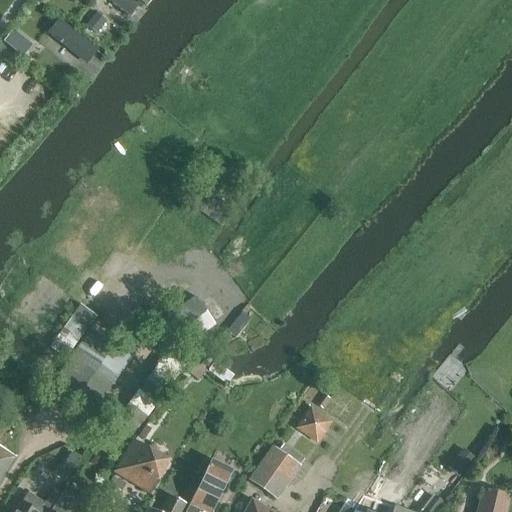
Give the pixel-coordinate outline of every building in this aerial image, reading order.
[(140,10),(128,0),(104,0),(130,22),(140,10)] [(98,13),(87,27),(96,34),(107,21),(98,13)] [(98,53),(63,21),(50,35),(86,67),(98,53)] [(23,37),(12,49),(24,59),(34,46),(23,37)] [(197,187),(186,203),(214,223),(220,228),(230,214),(224,210),(212,201),(224,183),(214,176),(203,191),(197,187)] [(195,297),(161,322),(154,327),(166,343),(206,312),(195,297)] [(65,359),(95,317),(80,306),(49,348),(65,359)] [(242,312),(228,330),(235,336),(250,318),(242,312)] [(101,406),(114,386),(113,386),(133,356),(116,344),(115,346),(92,330),(48,394),(88,421),(99,405),(101,406)] [(164,353),(117,417),(135,431),(183,367),(164,353)] [(192,363),(185,373),(197,381),(205,371),(192,363)] [(317,406),(323,410),(330,400),(325,396),(317,406)] [(332,423),(310,408),(296,430),(317,445),(332,423)] [(0,483),(15,459),(0,449),(0,440),(11,424),(0,417),(0,483)] [(169,464),(149,452),(133,442),(114,473),(150,495),(169,464)] [(278,502),(290,485),(301,468),(301,467),(280,452),(272,447),(249,482),(278,502)] [(459,477),(474,458),(464,451),(449,470),(459,477)] [(73,453),(65,464),(74,470),(82,459),(73,453)] [(202,511),(213,511),(233,472),(212,462),(188,511),(200,511),(201,511),(202,511)] [(52,511),(63,495),(62,495),(69,483),(57,476),(50,487),(55,490),(45,506),(29,495),(22,504),(16,511),(52,511)] [(377,502),(389,483),(379,477),(368,496),(377,502)] [(69,483),(65,492),(73,496),(78,488),(69,483)] [(110,487),(99,507),(108,511),(113,511),(123,494),(118,492),(110,487)] [(482,490),(477,511),(505,511),(509,496),(482,490)] [(65,492),(63,495),(52,511),(72,511),(78,499),(73,496),(65,492)] [(182,511),(186,506),(167,498),(160,511),(147,511),(146,511),(182,511)] [(436,511),(442,505),(433,498),(421,511),(409,511),(394,507),(392,511),(436,511)] [(269,511),(252,502),(246,511),(269,511)] [(392,511),(394,507),(382,503),(375,507),(373,511),(392,511)]
